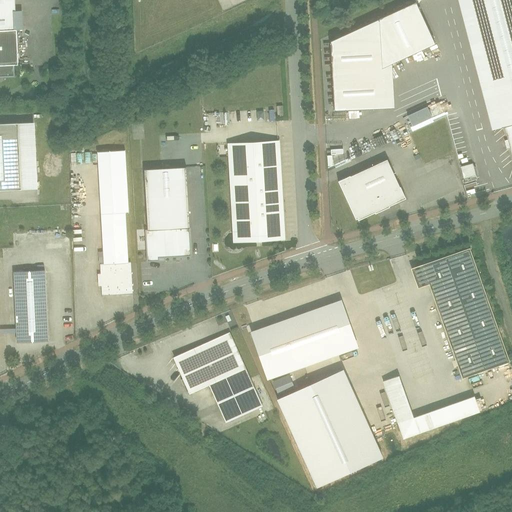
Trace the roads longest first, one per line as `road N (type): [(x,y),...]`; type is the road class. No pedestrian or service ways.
road 1 (residential): [(0,397),(109,342),(307,264)]
road 2 (residential): [(290,0),(307,264)]
road 3 (residential): [(307,264),(511,206)]
